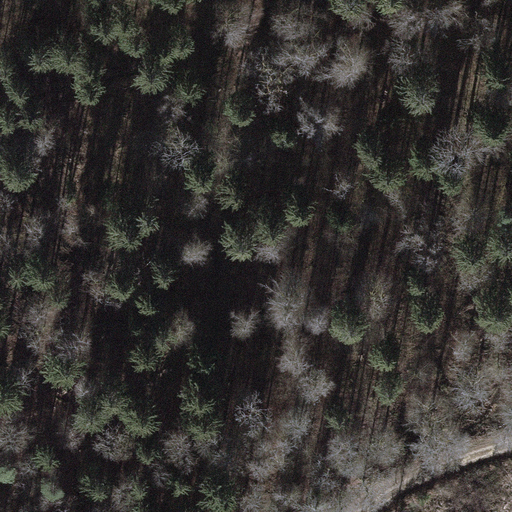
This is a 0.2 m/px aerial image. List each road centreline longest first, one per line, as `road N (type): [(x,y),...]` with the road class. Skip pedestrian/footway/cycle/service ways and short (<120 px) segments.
road 1 (track): [(0,129),(228,34),(338,0)]
road 2 (track): [(511,442),(354,511)]
